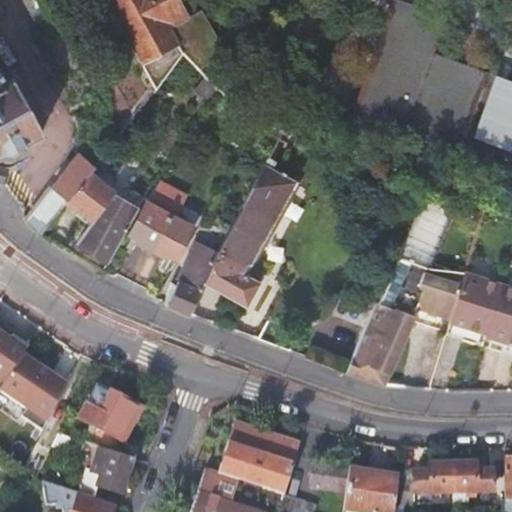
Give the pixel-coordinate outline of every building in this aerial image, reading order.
[(0,0),(0,158),(43,135),(15,82),(7,86),(0,73),(0,0)] [(108,0),(157,90),(185,55),(204,72),(223,50),(201,12),(188,19),(177,0),(108,0)] [(464,138),(483,87),(488,75),(434,55),(447,19),(396,1),(370,72),(376,74),(366,103),(359,100),(354,114),(459,152),(464,138)] [(208,76),(197,90),(211,101),(221,89),(208,76)] [(511,97),(483,87),(464,138),(511,155),(511,97)] [(73,115),(89,107),(86,102),(70,110),(73,115)] [(116,141),(103,157),(68,201),(95,222),(115,196),(117,193),(98,178),(119,144),(116,141)] [(88,145),(28,220),(42,233),(68,201),(103,157),(88,145)] [(298,181),(266,164),(218,248),(248,265),(254,261),(262,239),(266,239),(298,181)] [(162,184),(148,202),(132,232),(139,237),(138,240),(168,256),(170,252),(179,257),(196,227),(177,217),(188,197),(162,184)] [(95,222),(77,244),(109,262),(139,210),(115,196),(95,222)] [(173,284),(163,302),(166,303),(190,313),(204,282),(217,251),(197,242),(177,285),(173,284)] [(248,265),(217,251),(204,282),(248,306),(265,275),(248,265)] [(392,301),(380,296),(347,370),(384,384),(413,319),(448,330),(450,323),(465,274),(426,270),(409,263),(392,301)] [(511,288),(465,274),(450,323),(486,333),(492,335),(511,341),(511,288)] [(450,323),(448,330),(447,334),(482,345),(486,333),(450,323)] [(0,333),(0,385),(3,388),(24,356),(29,349),(14,337),(11,341),(0,333)] [(511,341),(492,335),(489,347),(511,353),(511,341)] [(68,384),(24,356),(3,388),(0,391),(28,409),(22,417),(44,431),(68,384)] [(86,444),(100,448),(118,454),(122,442),(125,443),(142,409),(98,386),(80,420),(92,427),(86,444)] [(255,511),(259,511),(280,511),(281,510),(299,445),(236,424),(219,475),(205,470),(198,492),(255,511)] [(59,435),(53,446),(81,456),(86,444),(59,435)] [(79,462),(89,465),(94,467),(100,448),(86,444),(81,456),(79,462)] [(89,465),(80,494),(96,499),(100,487),(122,494),(133,459),(118,454),(100,448),(94,467),(89,465)] [(347,493),(350,467),(314,462),(311,487),(347,493)] [(413,473),(414,493),(432,492),(433,497),(441,497),(441,492),(454,492),(454,464),(431,465),(431,472),(413,473)] [(493,491),(493,471),(477,471),(477,464),(454,464),(454,492),(467,492),(467,495),(476,495),(476,491),(493,491)] [(347,493),(344,511),(348,511),(394,511),(399,475),(350,467),(347,493)] [(401,473),(399,493),(414,493),(413,473),(401,473)] [(68,511),(74,511),(73,511),(112,511),(115,506),(96,499),(80,494),(43,481),(47,506),(57,504),(58,510),(64,508),(64,511),(68,511)] [(192,511),(255,511),(198,492),(192,511)] [(282,511),(313,511),(316,506),(287,497),(283,510),(282,511)]
